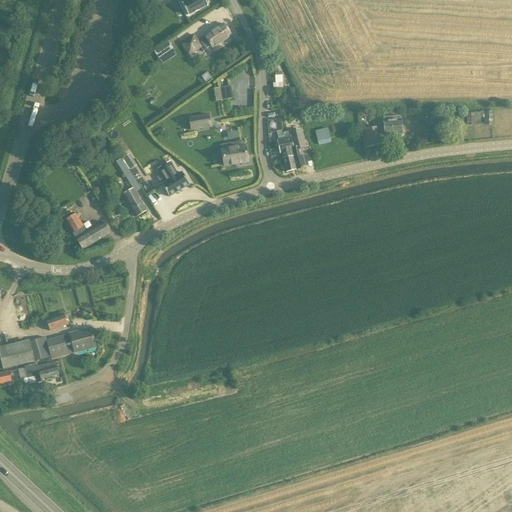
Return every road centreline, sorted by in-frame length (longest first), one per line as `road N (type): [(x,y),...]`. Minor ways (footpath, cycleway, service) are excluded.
road 1 (residential): [(271,188),(511,145)]
road 2 (tertiary): [(0,200),(59,0)]
road 3 (unclassified): [(128,250),(132,284),(115,360),(89,381),(52,392),(32,387)]
road 4 (unclassified): [(231,0),(259,69),(259,147),(271,188)]
road 5 (residential): [(128,250),(201,209),(271,188)]
road 6 (residential): [(0,252),(54,271),(128,250)]
